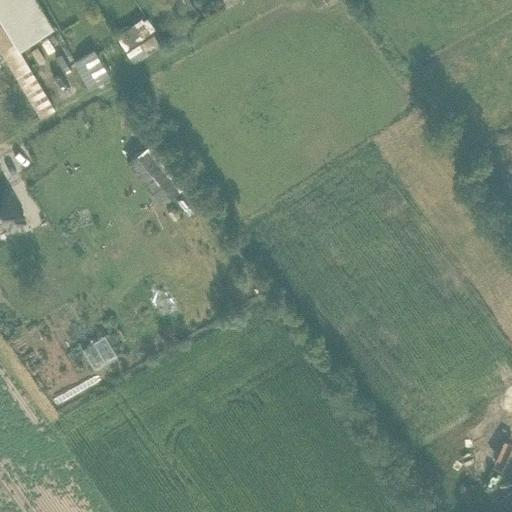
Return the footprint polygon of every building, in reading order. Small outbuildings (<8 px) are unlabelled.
[(0,0),(0,21),(17,49),(52,27),(34,0),(0,0)] [(167,0),(181,24),(197,15),(188,0),(167,0)] [(142,22),(141,21),(115,38),(132,63),(160,46),(153,36),(151,37),(150,35),(154,32),(146,20),(142,22)] [(54,109),(17,49),(0,21),(0,61),(4,59),(39,118),(54,109)] [(88,89),(108,77),(92,52),(73,63),(88,89)] [(179,169),(182,167),(160,137),(126,164),(160,207),(190,184),(179,169)] [(23,217),(4,183),(0,185),(0,226),(3,224),(8,232),(25,223),(22,217),(23,217)]
